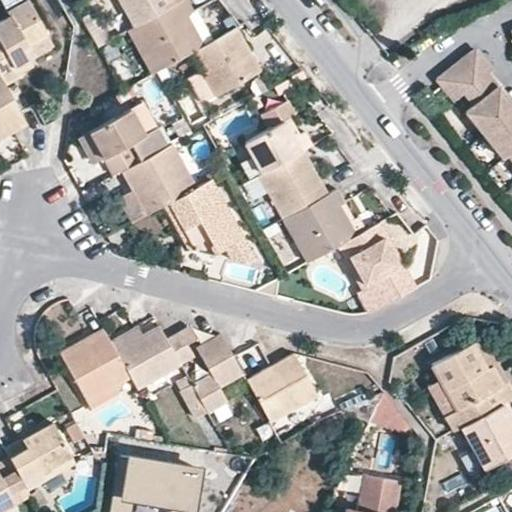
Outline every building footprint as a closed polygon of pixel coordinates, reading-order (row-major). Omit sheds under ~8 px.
[(0,21),(0,73),(5,82),(20,74),(15,66),(30,58),(24,47),(47,34),(29,0),(10,11),(12,15),(0,21)] [(120,0),(135,25),(180,0),(120,0)] [(180,0),(135,25),(128,29),(153,73),(158,71),(191,52),(211,41),(188,0),(180,0)] [(86,23),(98,46),(111,38),(99,16),(86,23)] [(261,68),(236,26),(211,41),(191,52),(202,71),(215,94),(261,68)] [(124,39),(112,44),(116,56),(129,52),(124,39)] [(511,106),(487,75),(492,71),(475,50),(437,79),(454,101),(464,93),(474,105),(466,112),(502,158),(507,154),(511,160),(511,106)] [(148,94),(166,85),(158,71),(153,73),(140,80),(148,94)] [(202,102),(215,94),(202,71),(189,79),(202,102)] [(5,82),(0,73),(0,138),(27,123),(5,82)] [(264,172),(304,150),(313,146),(304,131),(297,135),(292,138),(283,121),(289,118),(299,114),(291,98),(261,113),(269,128),(246,140),(264,172)] [(145,133),(158,125),(144,101),(131,108),(145,133)] [(122,170),(141,160),(169,145),(158,125),(145,133),(131,108),(90,131),(104,157),(114,175),(122,170)] [(297,135),(289,118),(283,121),(292,138),(297,135)] [(104,157),(90,131),(81,136),(95,162),(104,157)] [(141,160),(122,170),(132,186),(148,213),(169,201),(196,187),(172,143),(169,145),(141,160)] [(283,217),(328,192),(304,150),(264,172),(260,175),(283,217)] [(196,187),(169,201),(194,249),(213,253),(226,247),(232,258),(245,262),(255,255),(212,178),(196,187)] [(131,222),(148,213),(132,186),(116,194),(131,222)] [(328,192),(283,217),(307,261),(338,244),(354,235),(338,207),(345,203),(336,188),(328,192)] [(354,220),(345,203),(338,207),(354,235),(366,228),(359,217),(354,220)] [(396,246),(382,220),(366,228),(354,235),(338,244),(362,287),(357,289),(369,310),(417,284),(408,268),(404,270),(392,248),(396,246)] [(396,246),(392,248),(404,270),(408,268),(396,246)] [(278,293),(281,276),(258,289),(278,293)] [(130,375),(137,388),(181,362),(167,339),(160,326),(140,337),(116,351),(130,375)] [(167,339),(181,362),(193,356),(187,342),(196,338),(191,327),(167,339)] [(135,328),(111,340),(116,351),(140,337),(135,328)] [(130,375),(116,351),(111,340),(105,331),(63,355),(86,399),(88,399),(130,375)] [(234,356),(222,335),(201,346),(198,347),(213,373),(193,383),(193,384),(207,411),(229,399),(221,385),(243,373),(234,356)] [(486,340),(471,342),(486,368),(491,365),(502,383),(508,380),(486,340)] [(455,430),(461,426),(507,400),(511,396),(511,388),(508,380),(502,383),(491,365),(486,368),(471,342),(433,363),(442,379),(459,408),(447,415),(455,430)] [(270,421),(318,394),(293,352),(269,366),(246,378),(270,421)] [(94,411),(137,388),(130,375),(88,399),(94,411)] [(429,386),(447,415),(459,408),(442,379),(429,386)] [(196,417),(207,411),(193,384),(182,390),(196,417)] [(369,421),(383,390),(345,409),(369,421)] [(383,390),(369,421),(409,434),(412,427),(383,390)] [(511,409),(507,400),(461,426),(486,468),(511,453),(511,409)] [(346,419),(341,410),(312,424),(317,434),(346,419)] [(84,434),(76,419),(66,425),(74,440),(84,434)] [(11,456),(27,486),(45,477),(41,471),(71,454),(53,422),(7,448),(11,456)] [(138,429),(136,438),(154,441),(155,432),(138,429)] [(0,511),(17,502),(12,493),(27,486),(11,456),(0,462),(0,511)] [(192,511),(200,470),(122,456),(112,511),(133,511),(136,499),(172,505),(171,511),(192,511)] [(346,511),(395,511),(401,479),(364,472),(357,509),(347,507),(346,511)]
